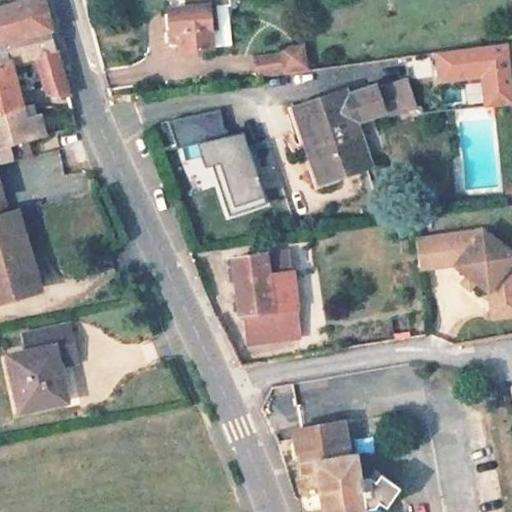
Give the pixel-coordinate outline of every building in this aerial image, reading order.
[(31,0),(0,8),(0,41),(47,29),(39,0),(31,0)] [(181,0),(182,7),(167,9),(167,13),(161,14),(162,29),(168,29),(169,33),(175,32),(177,51),(210,48),(208,32),(218,31),(216,5),(229,4),(228,0),(181,0)] [(47,29),(0,41),(0,146),(43,134),(37,115),(24,118),(8,64),(33,58),(45,95),(66,96),(47,29)] [(511,102),(506,43),(437,53),(441,80),(483,74),(488,107),(511,105),(511,102)] [(278,54),(251,58),(253,73),(282,69),(302,67),(300,47),(278,49),(278,54)] [(375,87),(384,114),(413,104),(403,77),(375,87)] [(294,110),(301,127),(319,179),(345,170),(363,164),(351,126),(384,114),(375,87),(373,83),(294,110)] [(218,109),(165,121),(176,147),(196,141),(210,138),(232,204),(261,194),(245,145),(232,149),(227,134),(225,128),(222,129),(218,109)] [(348,178),(345,170),(319,179),(301,127),(292,130),(313,190),(348,178)] [(362,153),(374,150),(368,129),(357,132),(362,153)] [(240,130),(227,134),(232,149),(245,145),(240,130)] [(210,138),(196,141),(202,165),(211,162),(228,214),(264,202),(261,194),(232,204),(210,138)] [(2,199),(0,199),(0,299),(36,289),(14,215),(7,218),(2,199)] [(511,255),(479,230),(433,237),(437,265),(455,263),(454,264),(466,273),(475,280),(487,290),(488,288),(490,305),(511,301),(511,255)] [(433,237),(414,239),(418,268),(437,265),(433,237)] [(285,252),(262,255),(265,276),(288,273),(285,252)] [(262,255),(230,259),(238,316),(243,316),(247,345),(296,339),(288,273),(265,276),(262,255)] [(475,280),(466,273),(460,281),(468,288),(475,280)] [(511,301),(490,305),(492,317),(511,313),(511,301)] [(52,347),(70,342),(67,325),(23,335),(26,352),(6,357),(18,411),(63,401),(56,367),(52,347)] [(75,362),(70,342),(52,347),(56,367),(75,362)] [(297,452),(299,463),(347,455),(341,422),(290,431),(294,453),(297,452)] [(347,455),(299,463),(300,470),(313,468),(320,507),(296,511),(367,511),(370,511),(372,507),(378,510),(392,494),(373,480),(368,486),(365,482),(356,484),(351,454),(347,455)]
